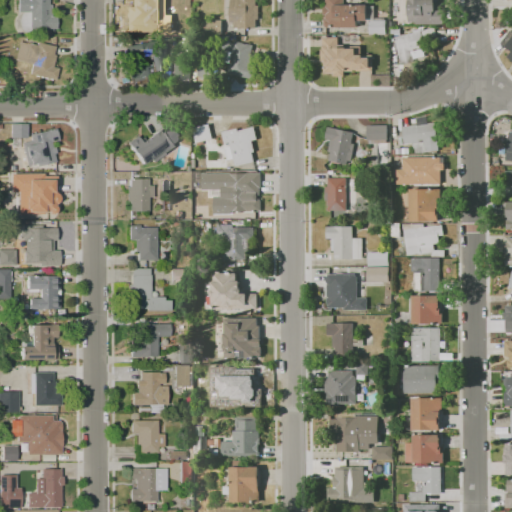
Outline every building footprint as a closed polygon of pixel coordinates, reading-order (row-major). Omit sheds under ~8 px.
[(48,0),(48,4),(51,4),(51,16),(56,16),(56,29),(31,28),(29,31),(28,32),(26,32),(24,32),(22,31),(21,30),(20,28),(19,25),(19,23),(19,20),(19,18),(20,16),(21,14),(23,12),(18,12),(18,0),(48,0)] [(129,28),(128,15),(132,15),(132,0),(164,0),(164,28),(129,28)] [(189,0),(189,10),(172,10),(172,0),(189,0)] [(259,5),(259,18),(256,18),(257,27),(235,27),(234,22),(230,22),(230,8),(231,8),(231,0),(256,0),(256,5),(259,5)] [(387,33),(370,33),(369,19),(358,19),(358,27),(324,27),(324,19),(324,13),(323,13),(323,5),(325,5),(325,0),(345,0),(345,4),(367,4),(367,5),(373,5),(373,18),(384,17),(384,19),(387,19),(387,33)] [(445,9),(445,24),(416,24),(416,22),(409,22),(409,14),(407,14),(407,1),(410,1),(410,0),(439,0),(439,9),(445,9)] [(208,32),(208,19),(224,18),(224,32),(208,32)] [(401,27),(401,34),(392,35),(392,27),(401,27)] [(435,27),(437,36),(423,39),(425,48),(412,51),(415,61),(402,64),(395,36),(435,27)] [(511,62),(502,55),(507,50),(496,42),(506,28),(510,32),(511,29),(511,62)] [(326,72),(326,68),(324,68),(324,66),(326,66),(326,58),(322,58),(322,46),(325,46),(325,38),(338,38),(338,46),(355,46),(355,56),(372,56),(372,68),(353,68),(353,70),(343,70),(343,72),(326,72)] [(128,80),(118,45),(131,41),(131,42),(139,40),(143,54),(154,51),(159,68),(148,71),(148,74),(128,80)] [(254,44),(252,53),(253,53),(251,61),(254,62),(253,66),(255,66),(252,79),(229,74),(231,63),(228,63),(230,51),(228,51),(230,42),(235,44),(235,40),(254,44)] [(30,74),(32,64),(15,60),(20,42),(26,44),(26,43),(36,45),(37,43),(55,47),(53,55),(55,55),(53,67),(58,68),(55,80),(30,74)] [(424,52),(425,58),(419,60),(417,53),(423,52),(424,52)] [(195,74),(199,60),(217,65),(213,80),(195,74)] [(175,78),(175,61),(190,61),(190,78),(175,78)] [(167,69),(173,72),(170,80),(163,77),(167,69)] [(403,126),(418,124),(417,117),(426,116),(427,123),(435,121),(439,150),(416,153),(415,148),(414,148),(413,143),(401,145),(400,136),(404,135),(403,126)] [(196,142),(192,127),(209,123),(213,138),(196,142)] [(10,138),(10,124),(26,124),(26,138),(10,138)] [(368,139),(368,125),(389,124),(389,139),(388,139),(388,143),(370,143),(370,139),(368,139)] [(141,164),(126,142),(136,135),(141,142),(163,126),(165,130),(167,128),(169,130),(171,129),(173,129),(174,129),(176,128),(180,134),(179,136),(179,138),(179,139),(178,141),(174,143),(176,146),(152,162),(150,158),(141,164)] [(255,161),(236,165),(234,158),(228,159),(225,147),(231,146),(230,142),(225,143),(222,132),(237,128),(238,130),(254,126),(257,139),(252,140),(255,151),(252,152),(255,161)] [(355,143),(352,160),(348,160),(347,163),(329,159),(331,151),(329,151),(331,139),(326,138),(328,126),(355,132),(352,142),(355,143)] [(27,165),(21,143),(30,140),(29,135),(55,128),(58,141),(51,142),(52,147),(54,147),(56,153),(53,154),(55,162),(37,166),(36,163),(27,165)] [(397,184),(397,169),(404,169),(403,157),(441,156),(441,158),(444,157),(445,170),(441,170),(441,183),(397,184)] [(261,172),(261,187),(260,187),(260,194),(257,194),(257,197),(259,197),(262,200),(262,209),(259,212),(239,212),(240,210),(231,211),(231,213),(231,214),(214,214),(214,197),(209,197),(209,189),(203,189),(202,172),(261,172)] [(356,209),(347,209),(347,210),(329,210),(328,200),(326,200),(325,189),(328,189),(328,177),(347,177),(347,178),(356,178),(356,209)] [(33,212),(33,204),(38,204),(38,201),(33,201),(33,181),(38,181),(38,179),(57,179),(57,188),(59,188),(59,202),(57,202),(57,212),(33,212)] [(129,211),(129,203),(126,204),(126,187),(129,187),(129,179),(147,179),(147,185),(152,185),(152,197),(147,197),(147,211),(129,211)] [(161,197),(161,179),(170,179),(170,197),(161,197)] [(439,220),(411,221),(411,188),(442,188),(442,198),(439,198),(440,209),(441,219),(439,219),(439,220)] [(511,229),(508,230),(508,229),(508,219),(509,219),(509,217),(504,217),(503,202),(509,202),(511,201),(511,229)] [(435,250),(408,254),(404,223),(424,223),(425,227),(437,225),(438,225),(443,225),(444,234),(439,235),(440,243),(434,244),(435,250)] [(253,227),(254,239),(248,239),(249,251),(245,251),(246,259),(226,260),(225,224),(232,224),(232,227),(253,227)] [(404,224),(404,233),(395,233),(395,224),(404,224)] [(137,260),(137,252),(134,252),(134,240),(129,240),(129,225),(139,225),(139,227),(155,227),(156,260),(137,260)] [(363,258),(335,258),(335,250),(333,250),(332,238),(327,238),(327,226),(353,226),(353,238),(363,237),(363,258)] [(30,261),(30,228),(57,228),(57,240),(51,240),(51,252),(49,252),(49,261),(30,261)] [(511,266),(507,266),(506,257),(504,257),(504,254),(506,254),(506,251),(502,251),(502,233),(511,233),(511,266)] [(0,265),(0,249),(14,249),(14,265),(0,265)] [(389,265),(369,266),(368,252),(389,251),(389,265)] [(441,258),(441,291),(415,291),(415,271),(412,271),(412,258),(441,258)] [(390,281),(368,282),(367,267),(389,266),(390,281)] [(145,311),(145,308),(130,309),(130,292),(127,292),(127,284),(130,284),(129,275),(130,275),(130,268),(148,268),(148,275),(149,275),(149,297),(163,296),(163,300),(169,300),(169,310),(145,311)] [(0,299),(0,269),(9,269),(9,299),(0,299)] [(170,283),(170,269),(189,269),(189,283),(170,283)] [(257,293),(257,308),(234,308),(233,310),(228,310),(227,308),(223,308),(223,310),(217,310),(216,308),(213,309),(215,305),(212,305),(212,296),(210,294),(210,291),(212,289),(212,282),(215,282),(214,273),(236,273),(237,281),(239,281),(239,288),(241,289),(241,293),(240,293),(247,293),(257,293)] [(368,297),(368,309),(345,310),(345,307),(330,307),(329,283),(328,281),(328,280),(327,279),(328,277),(328,276),(329,275),(338,275),(338,273),(345,273),(345,274),(357,274),(357,298),(368,297)] [(27,309),(27,299),(38,299),(38,290),(25,290),(25,276),(58,276),(58,309),(27,309)] [(443,313),(443,323),(437,323),(437,324),(433,324),(433,323),(424,323),(424,324),(420,324),(420,323),(413,323),(413,295),(442,295),(442,303),(440,303),(440,307),(442,307),(442,313),(443,313)] [(260,325),(260,346),(261,346),(261,355),(260,355),(260,357),(225,358),(225,351),(224,351),(224,348),(223,348),(223,344),(224,344),(224,333),(225,333),(225,318),(257,318),(257,325),(260,325)] [(354,355),(336,355),(336,347),(333,347),(333,334),(327,334),(327,323),(354,323),(354,335),(364,335),(364,345),(354,345),(354,355)] [(20,360),(20,346),(30,346),(30,325),(48,325),(48,324),(56,324),(56,337),(51,337),(51,343),(52,343),(52,347),(57,347),(57,360),(20,360)] [(129,357),(129,343),(138,343),(137,336),(129,336),(129,324),(168,324),(169,336),(156,336),(156,356),(129,357)] [(441,328),(441,361),(414,361),(412,361),(411,328),(441,328)] [(177,360),(177,339),(192,339),(192,360),(177,360)] [(440,365),(440,380),(437,380),(437,392),(405,392),(405,364),(440,365)] [(174,386),(173,365),(191,365),(191,366),(193,366),(194,384),(191,384),(191,386),(174,386)] [(371,376),(359,376),(359,367),(371,367),(371,376)] [(357,404),(328,404),(327,392),(325,392),(325,378),(328,378),(328,370),(354,370),(354,375),(357,375),(357,385),(357,394),(357,404)] [(161,404),(148,405),(132,405),(132,392),(136,392),(136,380),(139,380),(139,372),(158,371),(158,373),(164,373),(164,383),(158,383),(158,385),(166,385),(167,404),(161,404)] [(258,371),(258,384),(256,384),(256,388),(248,388),(249,393),(256,393),(256,406),(229,406),(221,406),(220,383),(216,383),(215,375),(229,374),(228,373),(244,373),(244,371),(258,371)] [(33,405),(33,393),(27,393),(27,373),(33,373),(33,372),(52,372),(52,381),(55,381),(55,393),(60,393),(60,405),(33,405)] [(208,390),(208,400),(199,399),(199,386),(207,386),(207,390),(208,390)] [(18,407),(18,412),(0,412),(0,391),(18,391),(18,407)] [(443,398),(443,408),(441,408),(441,429),(413,430),(413,398),(443,398)] [(236,417),(241,417),(241,412),(256,412),(256,417),(259,417),(259,430),(260,430),(260,438),(261,438),(261,445),(259,445),(259,451),(260,451),(260,455),(223,456),(222,441),(233,441),(233,430),(236,430),(236,417)] [(379,444),(370,444),(370,449),(360,450),(360,453),(357,453),(357,452),(336,452),(336,432),(331,432),(331,419),(339,419),(339,418),(356,418),(356,417),(379,416),(379,444)] [(51,453),(34,453),(28,454),(28,438),(33,438),(33,421),(59,420),(60,433),(54,433),(54,453),(51,453)] [(156,453),(138,453),(138,444),(134,444),(134,436),(130,436),(130,420),(156,420),(156,434),(162,434),(162,446),(156,446),(156,453)] [(194,455),(195,426),(201,427),(201,436),(206,436),(206,455),(194,455)] [(445,452),(445,463),(406,463),(406,443),(414,442),(414,435),(440,435),(440,437),(442,437),(442,439),(443,439),(443,443),(442,443),(442,447),(439,447),(443,447),(443,452),(445,452)] [(511,473),(511,443),(504,443),(503,474),(511,473)] [(17,460),(2,461),(2,445),(17,445),(17,460)] [(393,459),(373,459),(373,446),(393,446),(393,459)] [(169,459),(169,451),(185,451),(185,459),(169,459)] [(259,491),(259,501),(231,502),(230,467),(233,467),(233,460),(244,460),(244,467),(258,466),(258,491),(259,491)] [(179,484),(179,461),(192,461),(193,483),(179,484)] [(5,477),(5,462),(23,462),(23,477),(5,477)] [(441,466),(441,493),(426,493),(426,501),(404,501),(404,497),(410,497),(410,492),(424,492),(424,480),(413,480),(413,467),(441,466)] [(375,489),(375,504),(337,504),(337,503),(328,503),(328,487),(333,487),(333,478),(336,478),(336,469),(357,469),(357,467),(365,467),(365,469),(365,471),(372,471),(372,489),(375,489)] [(129,501),(129,489),(134,489),(134,479),(129,479),(129,468),(165,468),(165,490),(156,490),(156,501),(129,501)] [(26,507),(26,493),(35,493),(35,478),(41,478),(41,469),(61,469),(61,476),(63,476),(63,485),(61,485),(61,507),(26,507)] [(442,511),(397,511),(397,504),(408,504),(411,504),(426,506),(426,503),(429,504),(429,503),(444,505),(442,511)]
